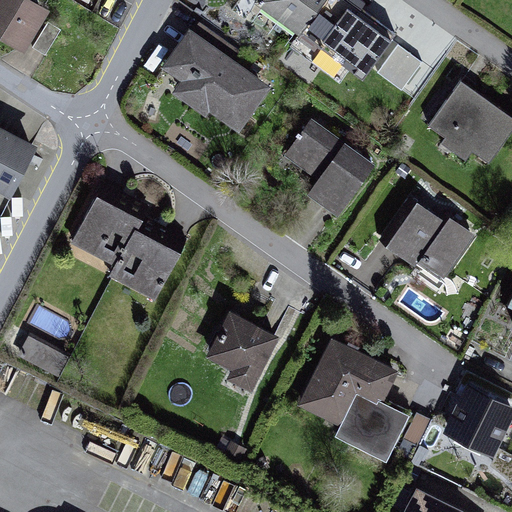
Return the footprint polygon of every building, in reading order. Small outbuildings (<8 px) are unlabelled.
[(37,0),(0,0),(0,34),(24,50),(50,7),(37,0)] [(379,18),(353,0),(238,0),(232,10),(245,20),(257,4),(344,67),(379,18)] [(47,21),(32,46),(46,54),(61,29),(47,21)] [(199,21),(194,29),(238,60),(244,52),(199,21)] [(194,29),(189,26),(161,65),(180,78),(171,90),(206,114),(209,109),(239,130),(272,84),(238,60),(194,29)] [(511,128),(511,116),(461,80),(429,124),(445,136),(441,141),(466,159),(473,148),(489,160),(511,128)] [(376,162),(312,116),(284,154),(317,178),(307,191),(338,214),(376,162)] [(39,142),(0,122),(0,190),(11,196),(39,142)] [(104,180),(71,241),(115,265),(110,274),(156,298),(188,237),(145,214),(150,204),(104,180)] [(446,219),(417,198),(386,243),(415,263),(419,258),(444,276),(476,231),(450,213),(446,219)] [(280,333),(229,307),(206,355),(232,367),(227,376),(252,389),(280,333)] [(69,354),(28,334),(18,355),(59,375),(69,354)] [(400,368),(332,335),(298,404),(340,424),(335,434),(387,459),(410,412),(384,399),(400,368)] [(511,419),(511,403),(467,381),(443,431),(494,456),(499,446),(511,419)] [(511,453),(499,446),(494,456),(490,464),(511,481),(511,453)] [(474,511),(417,483),(401,511),(474,511)]
